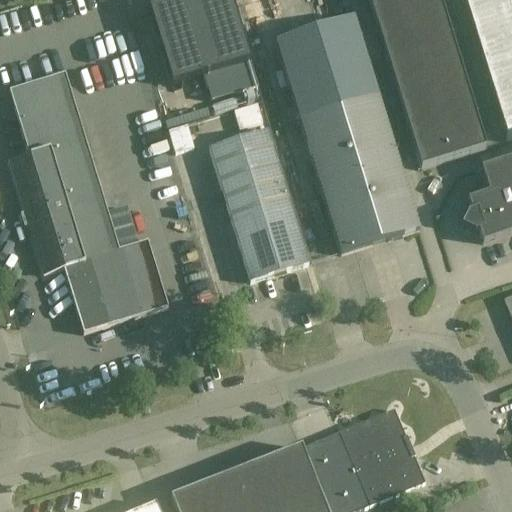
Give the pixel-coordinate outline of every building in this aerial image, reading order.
[(257,89),(229,0),(188,0),(149,12),(172,88),(227,71),(234,96),(257,89)] [(367,0),(421,173),(485,153),(438,0),(367,0)] [(511,0),(460,0),(505,145),(511,142),(511,0)] [(275,45),(299,123),(377,99),(353,21),(275,45)] [(147,245),(119,254),(114,237),(133,231),(122,194),(102,200),(64,77),(9,94),(29,159),(9,165),(24,216),(22,217),(26,229),(28,228),(44,279),(64,273),(83,337),(168,311),(147,245)] [(299,123),(341,258),(419,234),(377,99),(299,123)] [(308,269),(267,134),(208,152),(250,287),(308,269)] [(511,187),(468,204),(483,246),(511,236),(511,187)] [(330,511),(363,511),(370,509),(426,486),(394,412),(304,450),(330,511)] [(170,501),(174,511),(325,511),(301,450),(170,501)]
